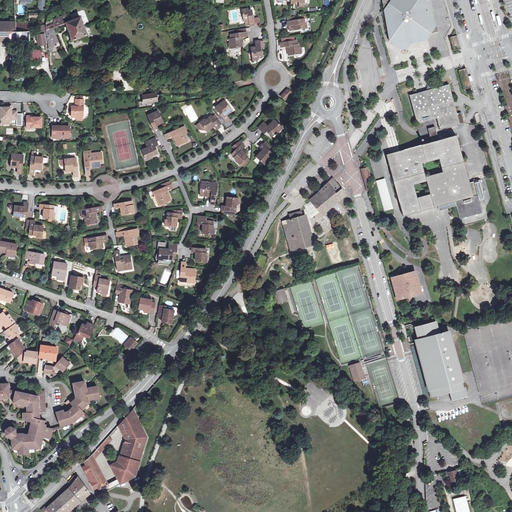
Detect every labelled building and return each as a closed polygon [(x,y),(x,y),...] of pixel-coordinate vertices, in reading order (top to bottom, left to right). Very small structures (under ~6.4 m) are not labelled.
[(381,0),(383,9),(389,0),(381,0)] [(389,0),(383,9),(382,9),(388,41),(395,45),(410,43),(425,40),(435,26),(430,0),(389,0)] [(250,25),(255,24),(253,18),(252,10),(248,11),(248,9),(243,10),(245,21),(246,21),(250,21),(250,25)] [(67,15),(46,23),(46,25),(47,33),(50,49),(60,45),(54,28),(66,23),(72,40),(87,35),(81,17),(69,21),(67,15)] [(288,17),(289,21),(289,25),(291,25),(291,26),(290,28),(291,30),(295,29),(308,27),(307,22),(305,22),(304,18),(301,19),(300,16),(288,17)] [(0,22),(0,40),(7,41),(10,41),(10,22),(0,22)] [(15,22),(10,22),(10,41),(10,46),(11,58),(41,60),(41,51),(30,50),(31,28),(31,23),(15,22)] [(47,33),(46,25),(37,27),(38,34),(45,33),(47,33)] [(242,37),(245,36),(244,32),(231,34),(232,38),(230,39),(231,43),(230,43),(230,48),(243,46),(242,37)] [(45,33),(38,34),(38,35),(39,44),(46,44),(45,33)] [(461,49),(457,35),(450,37),(454,51),(461,49)] [(261,47),(260,40),(256,41),(257,47),(252,47),(253,60),(259,59),(259,57),(263,56),(261,47)] [(297,40),(287,41),(281,43),(282,47),(288,46),(290,55),(303,52),(302,47),(301,47),(300,44),(298,44),(297,40)] [(404,52),(410,43),(395,45),(404,52)] [(466,68),(458,70),(464,89),(471,87),(466,68)] [(437,119),(440,130),(460,124),(453,101),(455,100),(454,97),(452,97),(449,84),(416,94),(409,96),(417,124),(433,120),(437,119)] [(154,93),(142,95),(144,102),(155,100),(156,98),(156,94),(154,93)] [(75,105),(71,105),(71,116),(76,116),(78,114),(82,114),(82,106),(83,106),(83,99),(75,99),(75,105)] [(226,115),(229,112),(227,110),(230,108),(224,100),(220,103),(214,107),(226,122),(229,119),(226,115)] [(11,107),(1,107),(1,119),(16,119),(16,111),(11,111),(11,107)] [(146,115),(148,119),(149,119),(150,120),(148,121),(153,131),(157,130),(155,124),(158,123),(157,120),(160,119),(156,110),(146,115)] [(215,128),(219,126),(214,120),(211,115),(205,119),(204,118),(195,124),(198,128),(201,128),(203,127),(206,130),(211,126),(210,125),(212,124),(215,128)] [(31,116),(27,116),(27,128),(31,128),(31,127),(41,127),(41,118),(40,117),(36,117),(31,117),(31,116)] [(442,139),(440,130),(437,119),(433,120),(435,127),(439,140),(442,139)] [(265,124),(260,130),(263,134),(266,131),(271,136),(276,131),(281,127),(274,120),(268,125),(269,125),(268,127),(265,124)] [(52,125),(52,137),(66,137),(66,133),(69,133),(69,125),(52,125)] [(165,137),(171,135),(172,135),(174,137),(172,138),(174,142),(177,141),(178,144),(186,141),(182,134),(184,133),(181,126),(163,133),(165,137)] [(442,139),(439,140),(435,127),(428,129),(431,138),(433,138),(434,141),(386,155),(403,216),(455,201),(460,219),(482,213),(479,202),(485,200),(480,180),(469,183),(456,135),(442,139)] [(155,140),(153,141),(148,143),(147,143),(149,146),(147,147),(147,146),(140,148),(145,158),(150,156),(150,155),(156,152),(154,147),(152,147),(152,146),(153,145),(157,144),(155,140)] [(241,152),(239,150),(243,146),(244,145),(241,142),(240,143),(238,141),(232,145),(235,148),(231,152),(235,158),(234,159),(239,163),(246,155),(242,151),(241,152)] [(258,146),(261,150),(263,151),(260,153),(259,152),(255,156),(262,164),(266,160),(265,159),(271,153),(267,149),(266,147),(262,143),(258,146)] [(90,174),(89,167),(89,165),(93,165),(93,167),(98,166),(97,163),(101,163),(102,162),(102,157),(100,157),(100,155),(97,155),(97,153),(92,153),(92,152),(84,153),(84,154),(86,174),(90,174)] [(11,154),(10,164),(14,164),(14,167),(17,167),(17,173),(21,173),(23,155),(11,154)] [(250,159),(246,155),(239,163),(242,166),(250,159)] [(37,166),(41,166),(41,163),(42,157),(30,156),(29,174),(33,174),(33,168),(37,168),(37,166)] [(65,158),(66,167),(70,167),(70,170),(74,170),(74,175),(78,175),(76,157),(72,157),(65,158)] [(379,157),(370,159),(384,211),(393,209),(379,157)] [(309,199),(322,214),(345,193),(332,179),(309,199)] [(155,194),(152,195),(156,205),(168,199),(166,193),(163,194),(162,191),(165,190),(170,188),(167,181),(159,184),(160,187),(154,190),(155,194)] [(206,185),(199,185),(198,193),(201,193),(201,196),(206,196),(206,195),(209,195),(209,197),(209,203),(213,204),(214,184),(206,183),(206,185)] [(225,197),(224,204),(226,204),(226,206),(224,206),(220,206),(219,210),(233,211),(234,204),(236,204),(236,198),(225,197)] [(117,207),(118,211),(121,210),(122,214),(131,212),(128,201),(111,204),(112,208),(117,207)] [(27,217),(28,204),(24,203),(23,209),(21,209),(21,208),(9,207),(9,210),(12,213),(14,213),(13,218),(20,218),(20,217),(27,217)] [(43,217),(48,218),(54,218),(54,213),(53,212),(53,205),(40,204),(40,209),(45,209),(45,211),(44,211),(43,217)] [(90,212),(92,212),(99,210),(99,206),(78,210),(79,217),(81,216),(83,224),(91,223),(90,219),(93,219),(92,215),(91,215),(90,212)] [(172,217),(173,217),(177,218),(178,211),(170,210),(169,213),(164,212),(163,219),(162,219),(161,225),(165,226),(167,230),(172,230),(173,220),(171,220),(172,217)] [(301,213),(289,216),(290,220),(283,222),(291,251),(313,245),(304,216),(302,216),(301,213)] [(203,216),(199,216),(198,224),(201,224),(202,224),(202,227),(200,227),(200,233),(211,234),(211,228),(210,228),(210,221),(203,220),(203,216)] [(34,221),(26,220),(26,227),(30,228),(29,234),(36,234),(36,236),(42,236),(43,226),(36,225),(36,226),(34,226),(34,221)] [(115,236),(122,235),(124,235),(124,237),(123,238),(123,242),(126,242),(127,245),(135,244),(134,236),(136,236),(135,229),(126,230),(115,232),(114,232),(115,236)] [(89,250),(98,248),(97,245),(100,244),(99,240),(105,239),(104,235),(87,238),(89,250)] [(0,251),(6,253),(7,252),(15,254),(17,245),(0,241),(0,251)] [(172,259),(173,248),(165,247),(164,250),(164,251),(162,251),(162,249),(155,249),(155,254),(152,254),(150,259),(160,260),(159,264),(164,264),(164,263),(166,263),(167,259),(172,259)] [(189,253),(193,253),(195,253),(194,255),(193,255),(193,262),(203,262),(204,256),(203,256),(203,249),(189,248),(189,253)] [(112,252),(115,268),(119,267),(120,270),(130,268),(128,255),(120,256),(121,259),(118,259),(117,257),(116,251),(112,252)] [(45,255),(28,252),(27,259),(31,259),(30,263),(35,264),(35,263),(43,264),(45,255)] [(268,257),(260,254),(255,266),(263,269),(268,257)] [(67,264),(55,262),(54,267),(52,275),(58,276),(57,279),(64,280),(67,264)] [(182,271),(182,268),(183,262),(179,262),(177,278),(182,279),(181,282),(192,283),(193,269),(185,269),(185,271),(182,271)] [(398,298),(407,296),(420,292),(415,272),(392,278),(398,298)] [(80,290),(81,284),(81,282),(83,283),(84,278),(72,276),(70,288),(80,290)] [(102,293),(107,294),(110,281),(100,279),(101,276),(96,276),(94,284),(99,285),(98,287),(98,292),(102,293)] [(122,286),(117,285),(116,293),(120,294),(119,301),(129,303),(132,291),(122,289),(122,286)] [(0,298),(10,302),(13,293),(0,288),(0,298)] [(275,290),(277,303),(287,301),(285,288),(275,290)] [(139,309),(145,310),(149,311),(149,313),(153,314),(155,304),(151,303),(152,299),(146,298),(146,299),(141,298),(139,309)] [(37,314),(41,304),(33,301),(32,302),(28,301),(25,311),(29,312),(29,311),(37,314)] [(164,313),(163,318),(162,322),(172,324),(174,311),(167,310),(167,307),(160,305),(159,313),(164,313)] [(56,322),(59,323),(67,325),(70,316),(63,314),(59,313),(55,311),(49,329),(53,330),(55,324),(56,322)] [(70,316),(67,325),(68,326),(72,315),(64,312),(63,314),(70,316)] [(3,313),(0,315),(0,326),(4,324),(8,329),(13,326),(14,325),(15,324),(9,315),(6,317),(3,313)] [(436,322),(419,327),(417,332),(419,341),(417,341),(432,397),(449,392),(451,399),(451,398),(452,401),(467,397),(465,388),(463,388),(448,333),(439,335),(436,322)] [(89,338),(94,326),(87,323),(86,326),(83,324),(79,333),(78,333),(75,340),(79,341),(80,344),(84,336),(89,338)] [(13,343),(17,339),(19,338),(16,335),(20,332),(14,325),(13,326),(8,329),(5,331),(10,339),(8,340),(11,344),(13,343)] [(126,346),(133,338),(131,337),(124,345),(126,346)] [(133,338),(126,346),(128,348),(131,350),(138,343),(133,338)] [(17,359),(25,352),(22,349),(23,348),(17,339),(13,343),(11,344),(9,345),(13,350),(15,353),(14,355),(17,359)] [(40,357),(48,358),(48,356),(56,357),(57,347),(41,346),(40,357)] [(29,362),(36,363),(37,352),(27,351),(27,353),(25,352),(17,359),(20,362),(22,360),(24,360),(24,361),(24,362),(29,362)] [(127,357),(121,352),(118,356),(124,362),(125,360),(127,357)] [(46,366),(44,372),(51,373),(52,370),(56,371),(59,368),(63,371),(70,364),(62,357),(54,367),(46,366)] [(354,381),(364,378),(359,364),(349,367),(354,381)] [(71,398),(69,401),(71,403),(68,406),(71,409),(68,412),(64,413),(63,410),(56,413),(60,426),(73,422),(84,413),(81,410),(89,403),(89,400),(99,398),(97,387),(86,389),(85,381),(73,384),(76,395),(72,399),(71,398)] [(8,384),(0,384),(0,399),(2,399),(2,398),(9,397),(8,384)] [(17,385),(16,391),(14,402),(17,403),(17,406),(28,409),(28,412),(39,412),(46,412),(44,391),(17,385)] [(312,411),(310,408),(307,406),(303,407),(301,412),(303,415),(306,417),(311,415),(312,411)] [(111,465),(118,479),(119,480),(124,481),(125,481),(135,476),(136,471),(141,452),(145,437),(141,429),(132,410),(118,425),(125,439),(121,456),(119,455),(117,461),(111,465)] [(25,420),(28,421),(32,422),(31,425),(29,434),(35,441),(35,447),(39,447),(41,447),(43,437),(47,438),(47,437),(51,437),(52,432),(53,429),(45,427),(46,421),(41,420),(40,419),(39,412),(28,412),(25,412),(25,419),(25,420)] [(19,432),(16,432),(15,429),(11,427),(6,430),(6,436),(11,438),(12,438),(13,450),(19,449),(20,452),(29,452),(29,449),(35,448),(35,447),(35,441),(29,434),(23,434),(19,434),(19,432)] [(99,446),(92,454),(95,459),(112,441),(108,437),(99,446)] [(92,454),(84,462),(100,490),(108,486),(105,479),(106,479),(95,459),(92,454)] [(456,475),(455,471),(454,471),(446,474),(447,477),(449,478),(450,478),(450,480),(449,480),(450,484),(458,482),(457,478),(456,475)] [(68,489),(47,508),(49,511),(68,511),(88,495),(89,493),(78,477),(77,477),(73,482),(71,485),(68,489)] [(469,511),(465,495),(452,498),(455,511),(469,511)]
